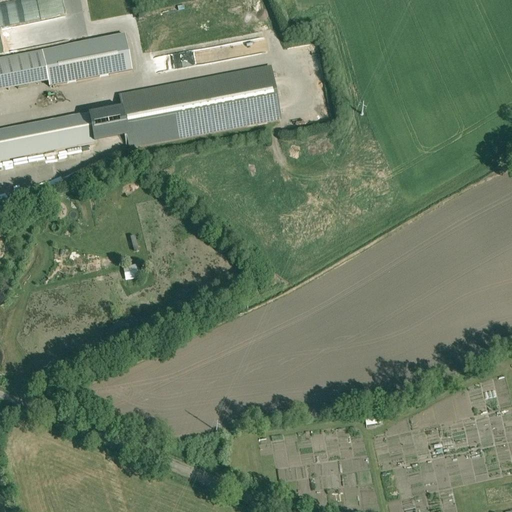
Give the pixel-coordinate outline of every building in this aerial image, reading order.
[(131,70),(124,36),(0,58),(0,91),(48,83),(49,86),(131,70)] [(259,39),(240,42),(242,56),(261,53),(259,39)] [(216,48),(153,57),(155,71),(218,63),(216,48)] [(269,68),(119,97),(125,123),(121,124),(123,132),(126,131),(129,149),(280,120),(269,68)] [(89,115),(0,131),(0,160),(94,143),(89,115)] [(135,264),(122,268),(126,281),(139,278),(135,264)] [(366,426),(380,424),(379,414),(364,417),(366,426)]
